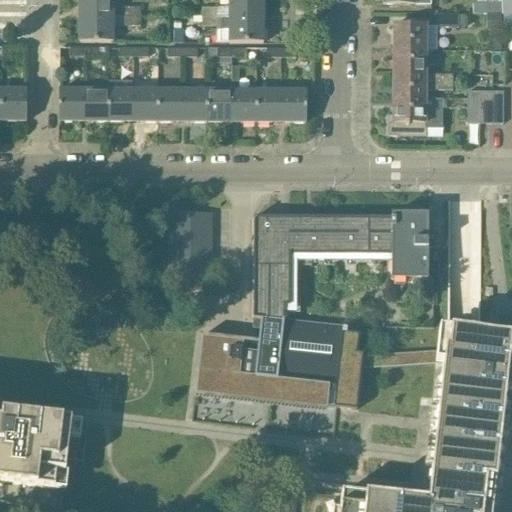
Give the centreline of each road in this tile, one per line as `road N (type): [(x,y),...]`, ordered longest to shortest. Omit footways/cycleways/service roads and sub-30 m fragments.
road 1 (residential): [(342,174),(40,171)]
road 2 (residential): [(342,174),(340,0)]
road 3 (residential): [(40,171),(40,0)]
road 4 (residential): [(511,172),(342,174)]
